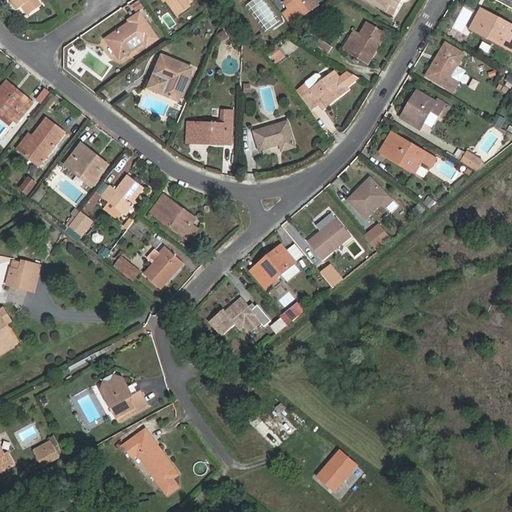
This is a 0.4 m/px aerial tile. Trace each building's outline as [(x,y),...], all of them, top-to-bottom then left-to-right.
[(41,5),(37,0),(9,0),(17,10),(25,4),(32,12),(41,5)] [(195,4),(192,0),(164,0),(176,16),(195,4)] [(320,5),(316,0),(287,0),(291,5),(284,10),(293,24),(320,5)] [(364,0),(394,17),(403,1),(404,0),(364,0)] [(511,22),(483,6),(470,28),(511,51),(511,22)] [(128,21),(130,24),(105,40),(119,60),(144,43),(147,48),(159,39),(141,13),(128,21)] [(360,34),(351,50),(347,58),(367,70),(388,35),(367,22),(360,34)] [(354,30),(344,46),(351,50),(360,34),(354,30)] [(312,32),(307,40),(318,46),(322,37),(312,32)] [(267,40),(262,33),(252,40),(256,47),(267,40)] [(334,44),(322,37),(318,46),(330,53),(334,44)] [(467,53),(446,42),(426,77),(455,94),(467,73),(459,68),(467,53)] [(281,46),(273,51),(277,57),(284,53),(281,46)] [(180,102),(194,67),(164,54),(154,76),(169,81),(163,95),(180,102)] [(304,84),(296,89),(311,111),(318,105),(320,107),(334,97),(337,100),(352,90),(337,71),(324,81),(319,75),(316,74),(306,81),(305,84),(304,84)] [(154,76),(149,89),(163,95),(169,81),(154,76)] [(35,102),(7,79),(0,87),(0,110),(5,114),(14,121),(17,124),(35,102)] [(253,82),(245,82),(245,92),(253,91),(253,82)] [(436,101),(417,90),(401,118),(421,131),(432,113),(439,117),(447,103),(438,98),(436,101)] [(320,107),(323,110),(337,100),(334,97),(320,107)] [(233,157),(236,109),(223,108),(222,122),(189,121),(187,145),(221,147),(222,157),(233,157)] [(2,119),(10,126),(14,121),(5,114),(2,119)] [(66,134),(47,117),(33,135),(20,150),(39,166),(66,134)] [(298,148),(289,120),(253,130),(259,152),(280,146),(281,153),(298,148)] [(438,158),(393,131),(380,153),(415,174),(423,160),(433,166),(438,158)] [(29,132),(16,147),(20,150),(33,135),(29,132)] [(109,165),(81,143),(63,166),(92,188),(109,165)] [(482,160),(468,153),(463,162),(477,170),(482,160)] [(116,190),(110,185),(101,197),(110,204),(123,213),(126,216),(137,202),(135,200),(144,187),(128,175),(116,190)] [(40,182),(33,176),(22,190),(29,195),(40,182)] [(395,199),(372,176),(347,200),(365,219),(382,203),(387,207),(395,199)] [(436,198),(428,193),(422,201),(431,207),(436,198)] [(186,210),(165,194),(150,213),(180,237),(192,223),(194,220),(184,213),(186,210)] [(420,203),(414,208),(420,217),(426,211),(420,203)] [(119,219),(123,213),(110,204),(106,208),(119,219)] [(91,222),(79,213),(69,226),(80,236),(91,222)] [(132,215),(125,224),(129,227),(136,218),(132,215)] [(339,219),(308,241),(323,259),(353,237),(339,219)] [(188,242),(199,228),(192,223),(180,237),(188,242)] [(390,238),(380,225),(365,235),(374,245),(376,248),(390,238)] [(289,249),(298,258),(304,252),(296,243),(289,249)] [(283,244),(251,270),(266,289),(298,263),(283,244)] [(378,250),(376,248),(374,245),(362,253),(367,259),(378,250)] [(107,246),(101,252),(106,257),(112,250),(107,246)] [(159,253),(161,255),(143,274),(159,290),(185,264),(166,246),(159,253)] [(17,276),(13,287),(27,291),(31,274),(22,271),(24,261),(16,258),(14,268),(12,269),(11,274),(17,276)] [(126,264),(119,260),(112,268),(118,273),(124,267),(126,264)] [(130,282),(135,276),(124,267),(118,273),(130,282)] [(340,281),(332,269),(323,275),(333,287),(340,281)] [(11,274),(7,285),(13,287),(17,276),(11,274)] [(27,291),(35,293),(40,276),(31,274),(27,291)] [(228,309),(225,309),(209,321),(221,337),(237,325),(240,330),(258,316),(244,297),(228,309)] [(289,323),(306,309),(299,301),(282,314),(289,323)] [(11,320),(4,306),(0,308),(0,316),(4,323),(11,320)] [(4,323),(0,316),(0,355),(17,346),(4,323)] [(104,389),(126,376),(127,375),(117,370),(114,378),(106,377),(104,389)] [(138,395),(132,386),(126,376),(104,389),(119,415),(135,405),(138,409),(140,413),(154,405),(146,390),(142,393),(138,395)] [(142,393),(138,384),(132,386),(138,395),(142,393)] [(119,415),(121,418),(138,409),(135,405),(119,415)] [(298,430),(276,406),(252,428),(275,452),(298,430)] [(179,475),(147,430),(124,446),(134,459),(138,456),(168,497),(179,488),(173,480),(179,475)] [(44,449),(47,453),(38,459),(43,469),(59,460),(50,445),(44,449)] [(44,449),(34,453),(38,459),(47,453),(44,449)] [(325,469),(318,477),(335,492),(358,467),(340,451),(330,462),(328,459),(322,466),(325,469)] [(0,470),(12,464),(6,453),(1,455),(0,452),(0,470)]
